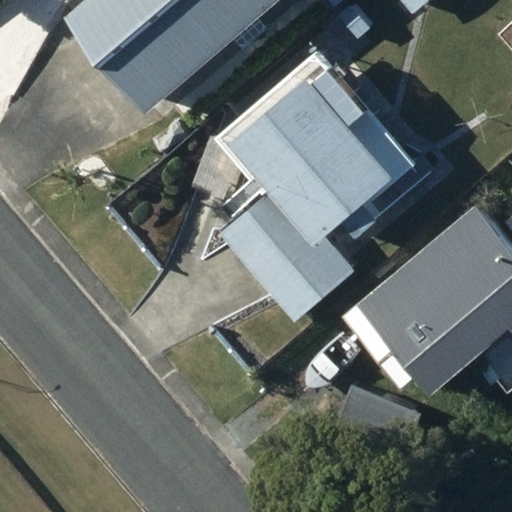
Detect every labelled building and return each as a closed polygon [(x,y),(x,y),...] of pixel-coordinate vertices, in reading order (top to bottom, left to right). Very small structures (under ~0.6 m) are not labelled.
[(105,0),(93,11),(172,104),(295,0),(105,0)] [(373,0),(391,17),(408,0),(418,0),(429,10),(439,0),(373,0)] [(348,13),(368,35),(378,26),(358,4),(348,13)] [(256,141),(290,181),(232,229),(306,317),(367,266),(342,236),(366,217),(380,233),(406,211),(394,198),(424,173),(379,118),(393,106),(354,59),(256,141)] [(511,225),(494,203),(357,313),(416,386),(434,372),(447,387),(511,335),(511,225)]
